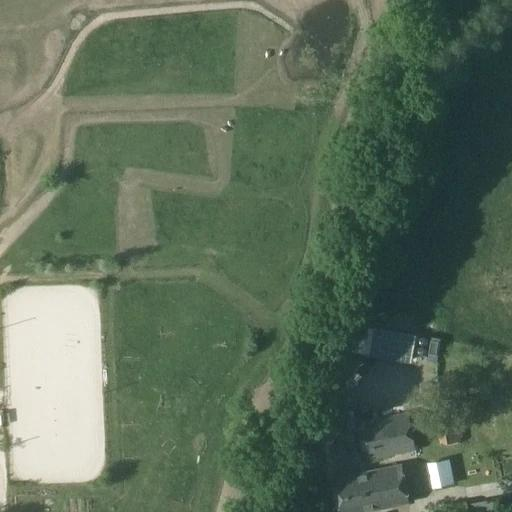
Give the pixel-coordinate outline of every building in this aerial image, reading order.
[(385,337),(358,339),(359,357),(386,355),(385,337)] [(399,454),(416,451),(408,413),(356,423),(363,460),(399,454)] [(331,444),(337,476),(331,477),(337,511),(364,511),(407,504),(400,464),(353,473),(347,441),(331,444)] [(435,476),(446,475),(445,450),(434,451),(435,476)] [(443,508),(444,511),(467,511),(466,503),(443,508)]
